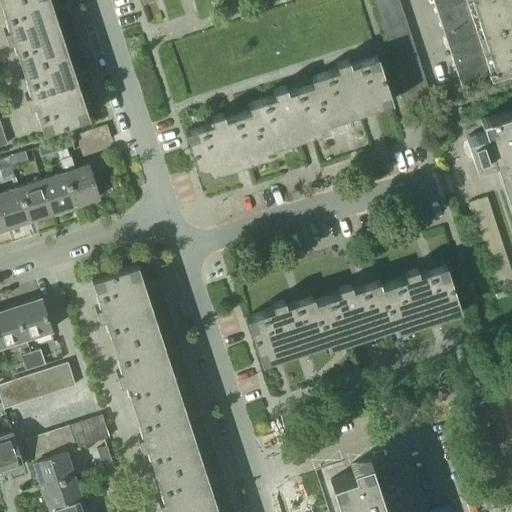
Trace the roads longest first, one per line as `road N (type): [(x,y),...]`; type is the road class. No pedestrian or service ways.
road 1 (residential): [(188,254),(464,162),(446,104)]
road 2 (residential): [(270,511),(188,254)]
road 3 (residential): [(173,209),(105,0)]
road 4 (residential): [(0,267),(173,209)]
